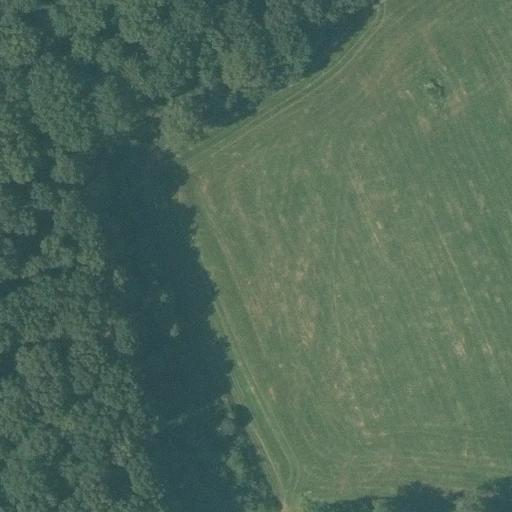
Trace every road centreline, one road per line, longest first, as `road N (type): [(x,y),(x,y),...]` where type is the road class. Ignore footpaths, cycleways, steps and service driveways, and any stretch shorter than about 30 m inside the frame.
road 1 (track): [(153,140),(378,0)]
road 2 (track): [(153,140),(103,144),(0,189)]
